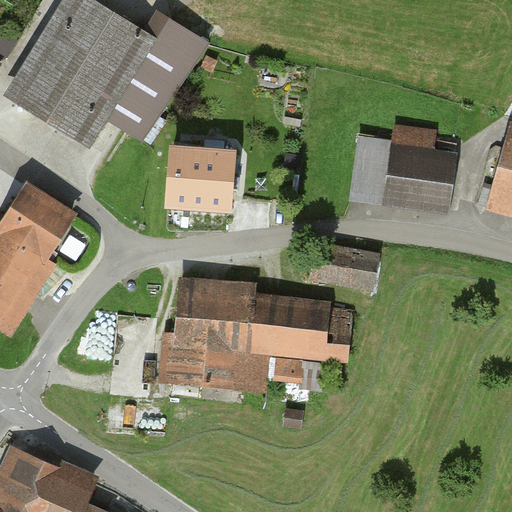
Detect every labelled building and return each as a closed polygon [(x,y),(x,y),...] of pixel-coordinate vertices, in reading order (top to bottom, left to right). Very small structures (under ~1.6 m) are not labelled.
[(169,39),(101,0),(65,0),(9,96),(103,151),(169,39)] [(0,27),(0,52),(11,34),(0,27)] [(511,129),(491,212),(511,216),(511,129)] [(363,136),(354,203),(452,215),(461,148),(363,136)] [(241,149),(171,145),(168,209),(238,213),(241,149)] [(0,326),(15,336),(60,264),(51,259),(78,216),(27,184),(2,223),(0,221),(0,326)] [(318,245),(312,282),(376,293),(382,255),(318,245)] [(259,284),(184,278),(179,332),(166,331),(162,384),(268,392),(271,358),(350,364),(355,302),(258,294),(259,284)] [(421,355),(386,352),(382,394),(418,396),(421,355)] [(112,407),(109,433),(140,437),(143,411),(112,407)] [(91,483),(23,453),(0,505),(0,511),(102,511),(82,503),(91,483)]
